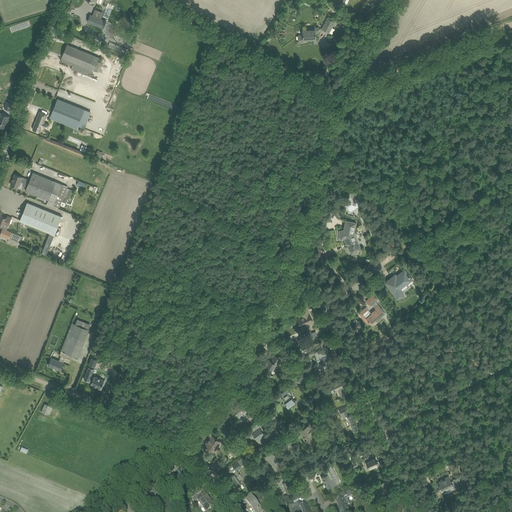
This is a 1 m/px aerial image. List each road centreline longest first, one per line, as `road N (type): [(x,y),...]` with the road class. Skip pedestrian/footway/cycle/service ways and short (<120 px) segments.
road 1 (residential): [(416,511),(325,311),(295,264)]
road 2 (track): [(334,102),(163,0)]
road 3 (track): [(511,27),(334,102)]
road 4 (unclassified): [(171,437),(0,364)]
road 5 (unclassified): [(0,157),(63,0)]
road 6 (track): [(295,264),(320,121),(334,102)]
road 7 (residential): [(325,511),(266,409),(231,377)]
road 8 (residential): [(231,377),(295,264)]
